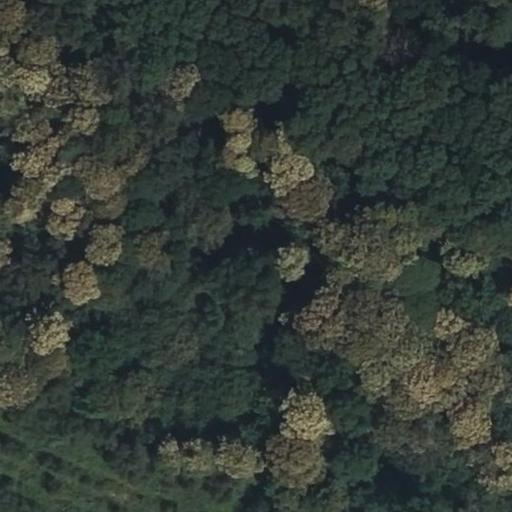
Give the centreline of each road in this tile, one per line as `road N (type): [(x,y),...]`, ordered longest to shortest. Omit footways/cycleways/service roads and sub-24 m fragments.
road 1 (track): [(0,0),(432,511)]
road 2 (track): [(511,106),(261,0)]
